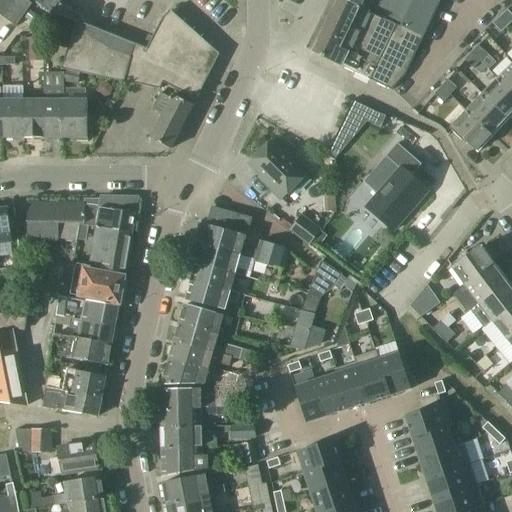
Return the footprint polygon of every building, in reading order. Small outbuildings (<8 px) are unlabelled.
[(20,0),(5,0),(0,7),(0,15),(6,20),(20,0)] [(32,4),(26,0),(20,0),(6,20),(16,27),(32,4)] [(32,0),(53,15),(68,20),(72,14),(64,8),(70,1),(68,0),(32,0)] [(314,51),(313,53),(314,54),(391,91),(405,75),(424,36),(368,10),(363,8),(362,8),(344,0),(339,0),(323,40),(320,38),(319,41),(320,41),(315,52),(314,51)] [(344,0),(362,8),(363,8),(368,10),(424,36),(441,0),(344,0)] [(30,10),(25,19),(35,24),(40,15),(30,10)] [(511,13),(509,10),(501,17),(510,25),(511,23),(511,13)] [(170,12),(161,21),(147,50),(77,23),(61,70),(160,90),(163,83),(196,100),(220,55),(170,12)] [(494,23),(502,32),(510,25),(501,17),(494,23)] [(74,24),(58,19),(53,36),(70,41),(74,24)] [(30,40),(30,58),(42,57),(42,40),(30,40)] [(480,45),(473,53),(482,61),(489,53),(480,45)] [(466,60),(475,68),(482,61),(473,53),(466,60)] [(511,65),(499,79),(511,92),(511,65)] [(80,74),(65,72),(63,83),(78,86),(80,74)] [(458,87),(449,79),(443,87),(452,95),(458,87)] [(483,94),(509,120),(511,117),(511,92),(499,79),(483,94)] [(436,94),(445,102),(452,95),(443,87),(436,94)] [(45,138),(65,138),(64,90),(44,90),(44,101),(45,138)] [(89,142),(88,100),(86,100),(86,90),(64,90),(65,138),(71,138),(71,142),(89,142)] [(192,107),(172,96),(171,99),(161,94),(152,109),(163,115),(150,139),(169,150),(192,107)] [(468,111),(494,136),(509,120),(483,94),(468,111)] [(24,101),(3,101),(4,138),(24,138),(24,101)] [(44,101),(24,101),(24,138),(45,138),(44,101)] [(367,121),(372,109),(356,101),(342,130),(352,139),(367,121)] [(107,120),(112,109),(105,106),(100,117),(107,120)] [(468,141),(479,152),(494,136),(468,111),(451,129),(466,143),(468,141)] [(308,173),(287,151),(284,153),(272,141),(250,164),(262,175),(260,177),(282,200),(308,173)] [(400,170),(366,208),(393,232),(428,192),(411,177),(421,165),(397,144),(386,157),(400,170)] [(330,155),(336,158),(342,152),(334,146),(330,155)] [(86,240),(88,227),(95,228),(130,235),(136,200),(102,198),(100,206),(95,206),(92,220),(85,220),(88,205),(61,203),(27,204),(26,241),(58,241),(58,236),(86,240)] [(322,213),(334,212),(334,199),(322,200),(322,213)] [(0,242),(12,241),(6,207),(0,208),(0,242)] [(213,208),(207,226),(246,237),(251,219),(213,208)] [(308,246),(309,246),(321,231),(302,215),(289,231),(308,246)] [(207,226),(202,244),(241,255),(245,256),(255,259),(258,249),(252,248),(251,252),(242,249),(244,241),(246,237),(207,226)] [(100,268),(124,272),(130,235),(95,228),(89,262),(101,264),(100,268)] [(255,259),(254,262),(273,268),(273,266),(285,269),(290,250),(260,241),(258,249),(255,259)] [(202,244),(197,262),(235,272),(235,273),(235,275),(245,278),(246,276),(246,272),(236,269),(239,259),(241,255),(202,244)] [(469,253),(452,265),(466,285),(496,264),(483,246),(470,255),(469,253)] [(321,262),(308,293),(322,297),(332,290),(342,276),(321,261),(321,262)] [(197,262),(192,280),(239,294),(240,289),(241,288),(232,286),(235,275),(235,273),(235,272),(197,262)] [(496,264),(466,285),(480,304),(509,281),(496,264)] [(120,300),(122,298),(123,291),(121,288),(122,278),(89,272),(90,267),(76,265),(71,294),(119,303),(120,300)] [(192,280),(187,299),(225,310),(227,301),(237,304),(239,294),(192,280)] [(480,304),(470,311),(483,328),(484,329),(493,321),(511,305),(511,284),(509,281),(480,304)] [(308,293),(302,310),(316,314),(321,298),(322,297),(308,293)] [(0,295),(0,327),(25,331),(31,302),(0,295)] [(59,297),(56,316),(66,317),(67,309),(68,307),(69,299),(59,297)] [(411,306),(418,313),(427,305),(419,297),(411,306)] [(68,307),(68,309),(84,311),(82,318),(82,320),(115,326),(118,307),(85,302),(69,299),(68,307)] [(185,306),(179,324),(218,336),(219,334),(219,332),(220,330),(221,325),(230,328),(232,319),(223,316),(185,305),(185,306)] [(511,305),(493,321),(507,339),(511,334),(511,305)] [(300,310),(296,328),(311,331),(312,327),(316,314),(302,310),(302,311),(300,310)] [(370,310),(362,312),(366,324),(373,321),(370,310)] [(362,312),(354,315),(358,326),(366,324),(362,312)] [(71,319),(70,329),(75,330),(74,338),(74,339),(111,346),(115,326),(82,320),(78,320),(71,318),(71,319)] [(442,320),(433,329),(441,336),(449,327),(442,320)] [(179,324),(174,342),(213,353),(213,352),(231,357),(231,358),(240,360),(240,359),(242,350),(226,346),(226,349),(215,347),(218,336),(179,324)] [(311,331),(305,351),(317,347),(321,346),(326,332),(312,327),(311,331)] [(456,334),(449,327),(441,336),(448,343),(456,334)] [(296,328),(290,349),(305,351),(311,331),(296,328)] [(336,350),(334,350),(350,345),(345,329),(344,329),(336,350)] [(0,402),(27,406),(12,331),(0,333),(0,402)] [(70,338),(66,358),(75,360),(107,366),(111,346),(74,339),(70,338)] [(174,342),(169,360),(208,371),(209,367),(214,368),(216,363),(229,367),(230,363),(231,358),(231,357),(213,352),(213,353),(174,342)] [(376,351),(353,359),(355,363),(368,404),(391,396),(379,361),(376,351)] [(330,352),(318,356),(321,363),(332,359),(330,352)] [(399,354),(379,361),(391,396),(411,390),(410,387),(399,354)] [(471,357),(462,365),(469,372),(478,364),(471,357)] [(169,360),(162,384),(204,383),(206,376),(212,378),(214,368),(209,367),(208,371),(169,360)] [(299,362),(287,365),(290,373),(301,369),(299,362)] [(355,363),(334,370),(336,375),(348,410),(368,404),(355,363)] [(485,371),(478,364),(469,372),(476,379),(485,371)] [(67,370),(63,391),(101,398),(105,377),(67,370)] [(225,386),(234,387),(238,377),(229,374),(225,386)] [(336,375),(315,381),(327,417),(348,410),(336,375)] [(315,381),(295,388),(307,424),(327,417),(315,381)] [(442,382),(434,384),(435,385),(438,395),(446,393),(442,382)] [(511,388),(508,385),(499,393),(506,400),(511,394),(511,388)] [(65,410),(98,416),(101,398),(63,391),(46,387),(42,407),(65,410)] [(201,389),(161,390),(161,409),(202,408),(202,410),(217,409),(232,409),(232,400),(202,400),(201,389)] [(422,411),(405,417),(413,439),(449,427),(453,426),(446,404),(441,405),(422,411)] [(202,408),(161,409),(162,428),(202,427),(202,428),(210,428),(210,422),(202,422),(202,415),(202,410),(202,408)] [(488,423),(482,429),(491,437),(496,431),(488,423)] [(231,426),(231,440),(254,439),(254,426),(231,426)] [(202,427),(162,428),(162,447),(203,445),(203,447),(217,447),(217,439),(202,439),(202,428),(202,427)] [(449,427),(413,439),(419,458),(455,446),(449,427)] [(31,430),(15,430),(20,453),(32,452),(33,429),(31,429),(31,430)] [(54,430),(33,429),(32,452),(52,454),(54,430)] [(496,431),(491,437),(500,445),(505,440),(496,431)] [(333,441),(297,452),(304,473),(340,461),(333,441)] [(242,445),(246,464),(257,461),(254,443),(242,445)] [(455,446),(419,458),(426,479),(471,464),(464,443),(455,446)] [(98,469),(94,444),(58,450),(63,475),(98,469)] [(203,445),(162,447),(163,476),(208,468),(208,456),(203,456),(203,447),(203,445)] [(278,458),(267,462),(269,470),(281,466),(278,458)] [(340,461),(304,473),(310,493),(346,482),(340,461)] [(8,464),(0,466),(0,478),(11,475),(8,464)] [(471,464),(426,479),(433,500),(478,485),(471,464)] [(246,468),(245,469),(248,487),(262,484),(258,466),(246,468)] [(205,474),(163,482),(167,502),(209,495),(209,496),(225,493),(224,486),(213,488),(212,483),(207,484),(205,474)] [(30,494),(32,509),(43,508),(68,504),(68,505),(103,499),(100,478),(64,484),(66,496),(42,499),(41,492),(30,494)] [(315,506),(310,508),(311,511),(322,511),(353,502),(346,482),(310,493),(315,506)] [(6,486),(8,496),(15,494),(13,484),(6,486)] [(262,484),(248,487),(253,508),(257,507),(262,506),(271,504),(270,503),(266,484),(262,485),(262,484)] [(478,485),(433,500),(436,511),(466,511),(484,506),(478,485)] [(284,503),(281,492),(273,493),(276,505),(284,503)] [(18,505),(15,494),(8,496),(11,507),(18,505)] [(209,495),(167,502),(168,511),(216,511),(215,502),(210,503),(209,496),(209,495)] [(105,511),(103,499),(68,505),(69,511),(105,511)] [(356,511),(353,502),(322,511),(356,511)] [(285,511),(284,503),(276,505),(277,511),(285,511)]
